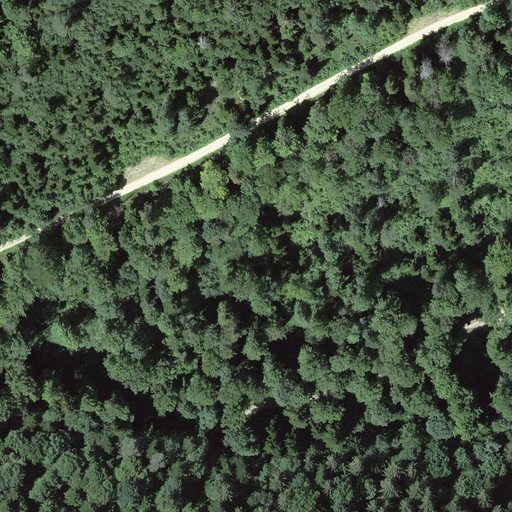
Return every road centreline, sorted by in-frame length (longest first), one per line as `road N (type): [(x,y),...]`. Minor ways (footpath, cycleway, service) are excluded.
road 1 (track): [(499,0),(0,246)]
road 2 (track): [(179,511),(197,488),(209,448),(236,414),(337,394),(511,310)]
